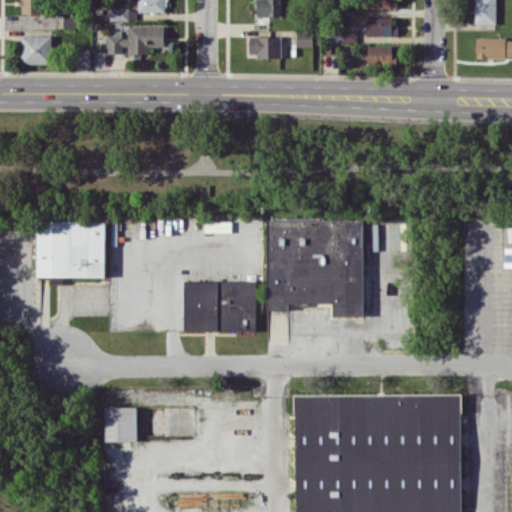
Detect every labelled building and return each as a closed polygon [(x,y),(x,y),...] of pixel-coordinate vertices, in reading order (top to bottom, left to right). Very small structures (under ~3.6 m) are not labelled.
[(40,13),(40,0),(20,0),(21,13),(40,13)] [(165,11),(164,0),(138,0),(138,11),(165,11)] [(256,0),(257,16),(281,16),(280,0),(256,0)] [(396,7),(396,0),(365,0),(365,8),(396,7)] [(495,0),(474,0),(475,23),(496,23),(495,0)] [(110,19),(136,19),(135,8),(110,8),(110,19)] [(78,17),(63,16),(63,27),(78,27),(78,17)] [(391,35),(391,16),(366,16),(366,35),(391,35)] [(164,25),(128,25),(128,37),(122,37),(122,30),(107,30),(107,52),(125,52),(125,54),(148,54),(148,46),(164,46),(164,25)] [(341,42),(356,42),(357,30),(341,29),(341,42)] [(297,46),(313,46),(313,31),(296,32),(297,46)] [(21,63),(51,63),(51,35),(21,34),(21,63)] [(281,36),(249,36),(249,56),(280,56),(281,36)] [(476,57),(511,57),(511,37),(476,37),(476,57)] [(391,45),(367,46),(367,66),(397,65),(397,53),(392,53),(391,45)] [(91,49),(75,49),(75,65),(90,65),(91,49)] [(103,275),(103,216),(34,216),(34,274),(103,275)] [(265,306),(265,217),(361,216),(362,312),(331,312),(331,302),(287,302),(287,305),(265,306)] [(408,222),(388,222),(389,250),(409,249),(408,222)] [(254,333),(254,280),(182,280),(182,333),(254,333)] [(293,392),(293,511),(460,511),(460,392),(293,392)] [(136,437),(136,404),(104,404),(104,437),(136,437)]
